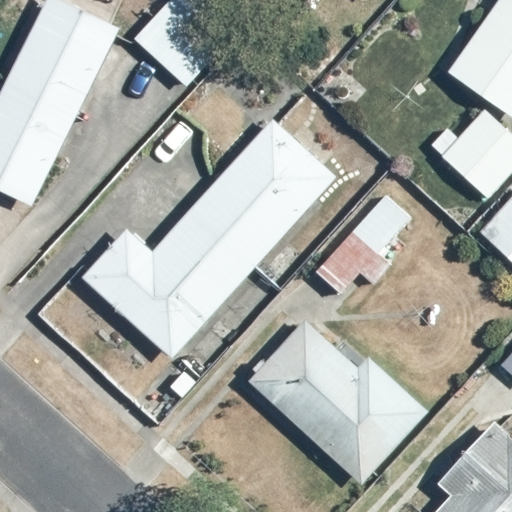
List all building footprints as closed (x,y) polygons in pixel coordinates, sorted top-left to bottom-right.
[(121,26),(63,0),(51,0),(0,110),(0,183),(39,202),(121,26)] [(237,34),(200,0),(170,0),(135,37),(187,86),(237,34)] [(511,0),(500,0),(452,70),(511,111),(511,0)] [(511,172),(511,132),(485,107),(443,154),(490,197),(511,172)] [(338,177),(274,119),(154,252),(128,228),(85,275),(176,357),(338,177)] [(412,219),(385,194),(314,269),(340,294),(363,271),(374,282),(387,268),(375,257),(412,219)] [(511,199),(484,229),(511,254),(511,199)] [(362,368),(309,319),(253,379),(365,482),(430,412),(371,358),(362,368)] [(511,341),(496,356),(511,374),(511,341)] [(511,511),(511,434),(501,425),(449,483),(457,490),(437,511),(511,511)]
